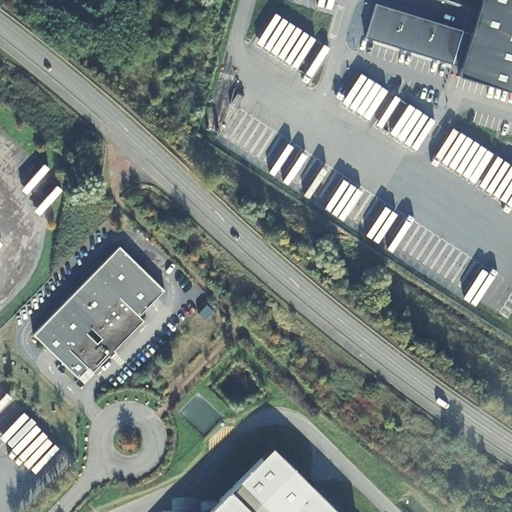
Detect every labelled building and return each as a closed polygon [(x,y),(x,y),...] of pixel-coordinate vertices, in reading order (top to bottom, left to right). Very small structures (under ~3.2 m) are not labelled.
[(461,67),(458,76),(511,92),(511,0),(481,0),(471,33),(461,67)] [(364,38),(452,64),(462,30),(374,4),(364,38)] [(471,33),(462,30),(452,64),(461,67),(471,33)] [(156,71),(150,90),(167,97),(173,77),(156,71)] [(119,246),(33,334),(78,378),(88,368),(93,372),(108,356),(110,357),(116,351),(114,350),(143,320),(139,316),(164,290),(119,246)] [(88,368),(78,378),(84,384),(94,373),(93,372),(88,368)] [(338,511),(273,447),(219,500),(200,500),(200,511),(189,511),(338,511)]
